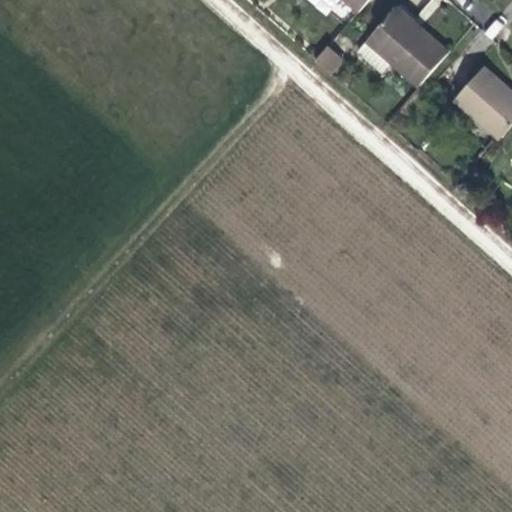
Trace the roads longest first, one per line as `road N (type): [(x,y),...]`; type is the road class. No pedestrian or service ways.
road 1 (track): [(0,395),(292,64)]
road 2 (track): [(511,258),(220,0)]
